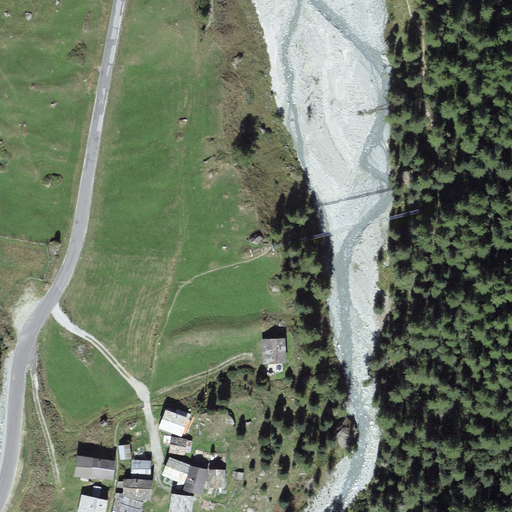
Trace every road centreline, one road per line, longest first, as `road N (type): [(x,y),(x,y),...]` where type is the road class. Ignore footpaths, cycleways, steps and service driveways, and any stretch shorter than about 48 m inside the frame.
road 1 (tertiary): [(0,495),(24,341),(78,237),(119,0)]
road 2 (track): [(23,346),(32,356),(64,499)]
road 3 (track): [(46,302),(144,396)]
